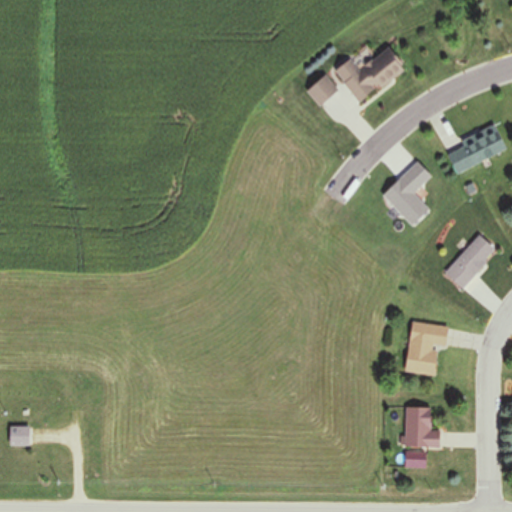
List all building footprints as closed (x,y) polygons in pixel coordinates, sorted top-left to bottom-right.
[(357,105),(403,71),(387,50),(357,72),(349,60),(333,72),(357,105)] [(505,153),(493,127),(444,150),(455,175),(505,153)] [(495,252),(477,236),(443,275),(461,290),(495,252)] [(443,349),(446,326),(410,322),(404,372),(434,376),(437,348),(443,349)] [(405,407),(404,446),(438,447),(438,430),(428,430),(429,408),(405,407)] [(8,445),(27,445),(27,427),(8,427),(8,445)] [(404,467),(423,467),(423,453),(404,453),(404,467)]
